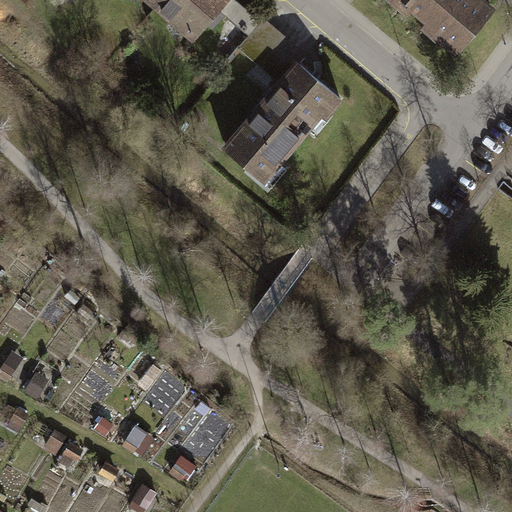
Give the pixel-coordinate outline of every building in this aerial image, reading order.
[(193,40),(227,0),(161,0),(155,8),(193,40)] [(427,29),(462,59),(502,12),(487,0),(405,0),(400,6),(414,18),(419,13),(432,24),(427,29)] [(264,20),(241,48),(277,78),(301,51),(264,20)] [(230,148),(273,185),(346,101),(303,63),(230,148)] [(87,305),(81,313),(95,325),(101,317),(87,305)] [(27,364),(15,356),(0,377),(0,381),(11,388),(27,364)] [(56,376),(40,366),(23,392),(38,402),(56,376)] [(150,379),(158,384),(163,377),(155,371),(150,379)] [(33,412),(21,405),(11,423),(23,430),(33,412)] [(125,422),(107,411),(93,432),(111,443),(125,422)] [(70,436),(59,429),(48,445),(59,453),(70,436)] [(219,433),(214,439),(223,446),(228,440),(219,433)] [(126,452),(139,459),(148,443),(136,436),(126,452)] [(89,448),(75,439),(66,454),(80,462),(89,448)] [(126,477),(111,467),(105,477),(120,486),(126,477)] [(175,477),(185,484),(192,474),(182,467),(175,477)] [(148,511),(161,491),(146,483),(129,511),(148,511)] [(32,508),(38,511),(51,511),(52,511),(36,502),(32,508)]
